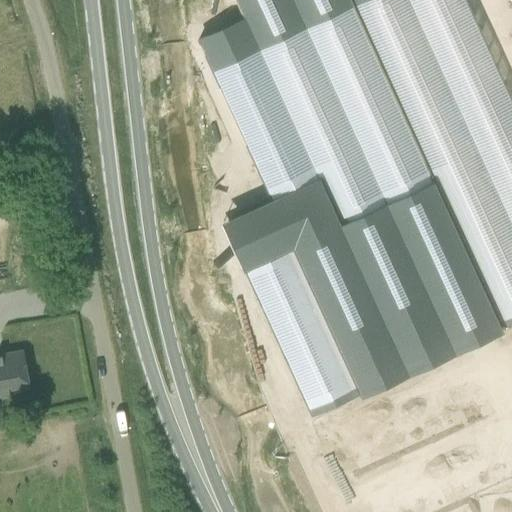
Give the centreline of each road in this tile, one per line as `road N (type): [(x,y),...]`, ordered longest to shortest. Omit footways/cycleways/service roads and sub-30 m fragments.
road 1 (unclassified): [(30,0),(135,511)]
road 2 (secondary): [(88,0),(125,280),(160,398),(197,463)]
road 3 (secondary): [(197,463),(155,273),(122,0)]
